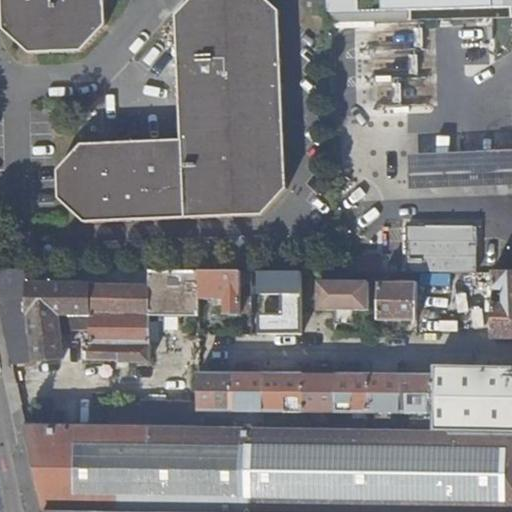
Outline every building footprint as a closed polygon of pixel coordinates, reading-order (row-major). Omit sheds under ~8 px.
[(0,0),(0,9),(1,31),(27,55),(82,53),(105,28),(104,0),(0,0)] [(79,144),(55,170),(57,201),(80,223),(259,216),(285,188),(279,10),(268,0),(190,0),(175,16),(180,140),(79,144)] [(376,22),(390,21),(389,11),(511,6),(511,0),(327,0),(328,13),(361,12),(360,0),(382,0),(383,11),(376,12),(376,22)] [(497,183),(494,142),(421,146),(423,186),(497,183)] [(406,271),(480,272),(477,230),(442,232),(442,238),(427,239),(426,232),(403,234),(406,271)] [(201,271),(0,270),(0,308),(12,365),(64,358),(61,330),(59,316),(91,317),(90,330),(90,342),(85,343),(85,360),(117,360),(117,363),(150,363),(151,315),(200,316),(200,299),(201,271)] [(242,313),(252,313),(251,334),(301,335),(302,271),(201,271),(200,299),(224,299),(224,316),(242,316),(242,313)] [(493,339),(511,338),(511,271),(493,272),(493,291),(505,291),(505,303),(494,303),(493,339)] [(369,310),(370,282),(321,282),(319,310),(334,311),(334,323),(353,324),(354,310),(369,310)] [(417,320),(418,283),(380,283),(378,319),(417,320)] [(59,316),(61,330),(90,330),(91,317),(59,316)] [(433,432),(511,432),(511,368),(434,367),(434,375),(344,375),(344,372),(331,372),(330,375),(199,373),(199,376),(198,412),(433,414),(433,432)] [(198,428),(198,412),(199,376),(185,376),(184,403),(190,405),(189,428),(198,428)] [(142,407),(142,427),(189,428),(190,405),(184,403),(142,402),(142,407)] [(110,407),(110,427),(142,427),(142,407),(110,407)] [(511,511),(511,432),(433,432),(198,428),(189,428),(142,427),(110,427),(26,426),(44,511),(511,511)]
